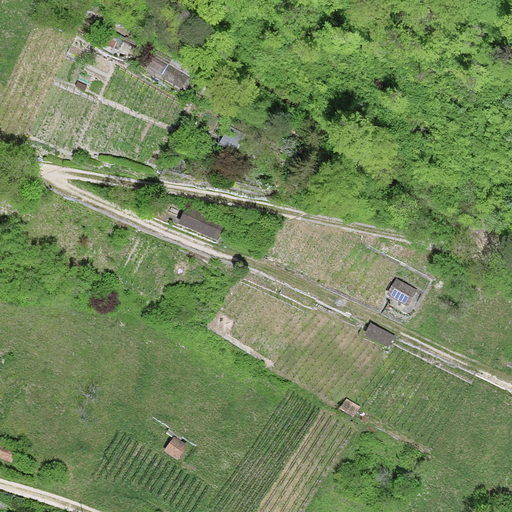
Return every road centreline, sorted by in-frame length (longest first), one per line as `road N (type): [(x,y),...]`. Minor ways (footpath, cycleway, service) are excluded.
road 1 (track): [(0,161),(188,192),(511,268)]
road 2 (track): [(38,168),(511,380)]
